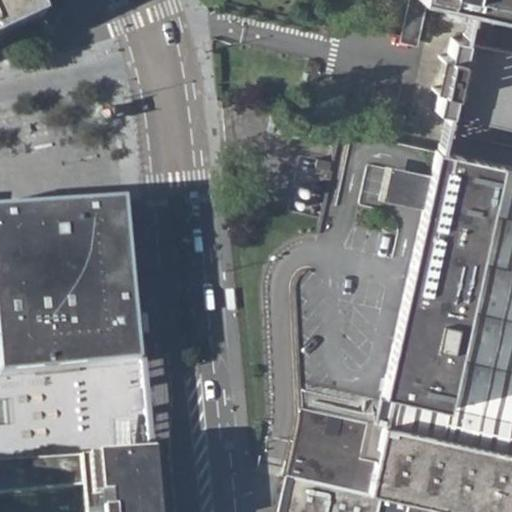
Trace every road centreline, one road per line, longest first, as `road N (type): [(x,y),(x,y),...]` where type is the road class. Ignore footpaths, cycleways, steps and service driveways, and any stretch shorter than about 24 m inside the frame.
road 1 (secondary): [(115,0),(136,53),(160,180),(186,511)]
road 2 (secondary): [(226,511),(180,42),(166,0)]
